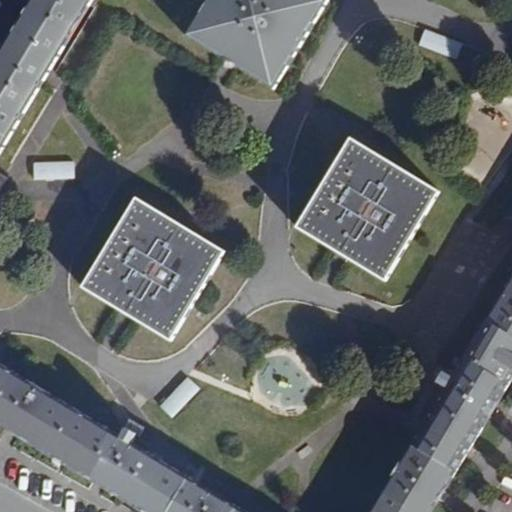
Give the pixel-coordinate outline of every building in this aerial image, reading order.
[(0,156),(94,0),(151,0),(154,2),(155,0),(32,0),(9,36),(0,52),(0,156)] [(276,90),(330,3),(325,0),(208,0),(187,35),(231,62),(276,90)] [(459,59),(464,44),(425,32),(420,47),(459,59)] [(300,228),(387,280),(439,192),(352,141),(300,228)] [(74,160),(34,165),(37,183),(76,178),(74,160)] [(84,288),(174,341),(226,253),(138,200),(84,288)] [(130,443),(2,367),(0,370),(0,425),(10,432),(98,484),(143,511),(433,511),(444,494),(501,399),(511,380),(511,281),(373,511),(246,511),(227,501),(130,443)]
